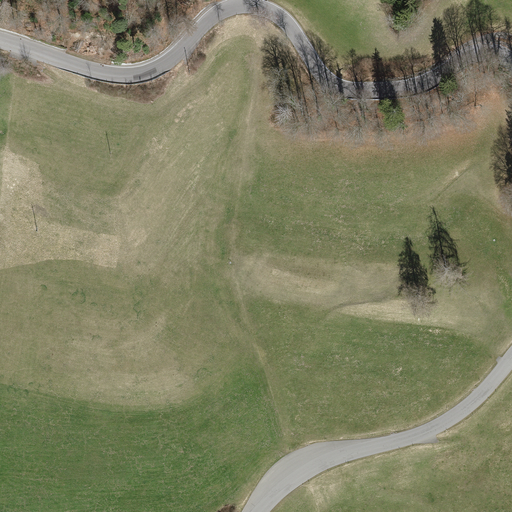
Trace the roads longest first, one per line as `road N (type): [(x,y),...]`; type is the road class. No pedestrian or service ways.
road 1 (tertiary): [(511,59),(486,48),(416,86),(339,88),(283,20),(255,6),(217,13),(165,64),(139,74),(95,71),(0,40)]
road 2 (tertiary): [(255,511),(295,468),(439,425),(511,359)]
